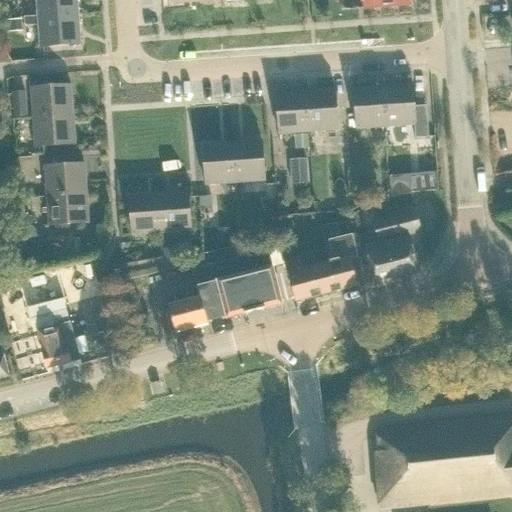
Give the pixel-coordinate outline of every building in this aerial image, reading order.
[(75,0),(36,0),(37,16),(38,19),(77,16),(75,0)] [(361,0),(362,9),(410,5),(410,0),(361,0)] [(79,45),(77,16),(38,19),(37,16),(23,17),(24,26),(38,25),(40,48),(79,45)] [(6,32),(22,31),(22,28),(21,20),(5,21),(6,29),(6,32)] [(412,85),(383,87),(385,127),(413,125),(414,139),(428,138),(425,107),(414,108),(412,85)] [(32,118),(72,115),(70,86),(30,88),(32,118)] [(356,129),(385,127),(383,87),(353,89),(356,129)] [(308,132),(337,130),(335,91),(305,92),(308,132)] [(278,134),(308,132),(305,92),(275,94),(278,134)] [(25,93),(12,93),(13,117),(26,117),(25,93)] [(34,148),(74,145),(72,115),(32,118),(34,148)] [(234,183),(264,181),(261,141),(232,143),(234,183)] [(205,185),(234,183),(232,143),(202,145),(205,185)] [(84,164),(65,165),(64,158),(52,159),(52,166),(44,167),(46,196),(86,194),(84,164)] [(295,173),(289,173),(290,185),(308,184),(307,159),(294,160),(295,173)] [(408,178),(389,180),(391,196),(410,194),(408,180),(408,178)] [(161,233),(191,231),(187,191),(158,193),(161,233)] [(131,235),(161,233),(158,193),(128,196),(131,235)] [(48,226),(88,223),(86,194),(46,196),(48,226)] [(416,271),(408,236),(420,233),(415,211),(389,218),(390,220),(394,238),(395,238),(398,250),(389,252),(395,277),(416,271)] [(278,232),(277,215),(264,216),(265,232),(278,232)] [(378,242),(365,246),(373,282),(395,277),(389,252),(398,250),(395,238),(394,238),(390,220),(389,218),(373,222),(375,230),(378,242)] [(356,235),(339,239),(336,223),(320,227),(328,262),(335,291),(356,286),(350,259),(361,257),(356,235)] [(230,229),(217,230),(218,240),(231,239),(230,229)] [(95,230),(92,251),(99,252),(105,242),(107,231),(95,230)] [(281,265),(276,243),(266,246),(267,250),(272,268),(281,265)] [(43,266),(41,247),(29,248),(31,267),(43,266)] [(177,263),(176,249),(163,249),(164,264),(177,263)] [(206,266),(192,270),(196,287),(199,300),(200,299),(206,321),(220,317),(225,316),(226,319),(281,304),(272,268),(267,250),(206,266)] [(164,267),(163,257),(148,260),(150,269),(164,267)] [(335,291),(328,262),(302,269),(300,257),(285,261),(288,273),(287,273),(294,302),(335,291)] [(120,265),(122,274),(139,271),(137,262),(120,265)] [(79,360),(69,323),(63,299),(27,308),(33,333),(37,332),(47,369),(68,364),(68,363),(79,360)] [(199,300),(169,308),(175,332),(207,324),(206,321),(200,299),(199,300)] [(0,379),(8,378),(1,348),(0,348),(0,379)] [(511,491),(511,416),(376,430),(379,452),(374,452),(379,509),(511,495),(511,492),(511,491)]
